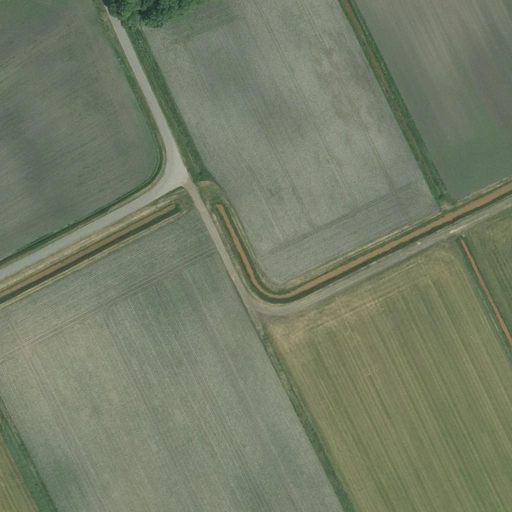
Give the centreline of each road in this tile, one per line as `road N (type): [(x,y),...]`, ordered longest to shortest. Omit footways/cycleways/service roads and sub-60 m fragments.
road 1 (unclassified): [(0,274),(182,180),(104,0)]
road 2 (track): [(182,180),(350,511)]
road 3 (track): [(260,325),(511,199)]
